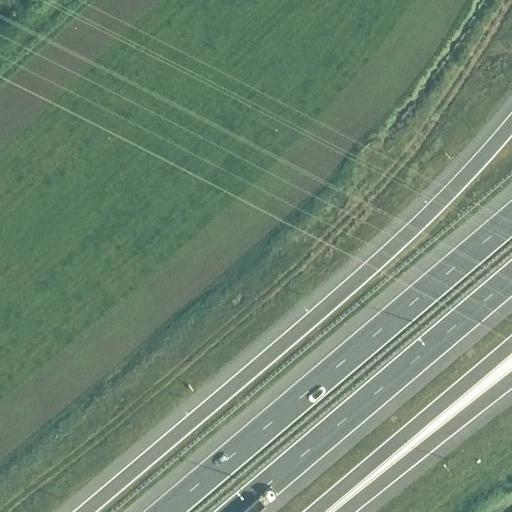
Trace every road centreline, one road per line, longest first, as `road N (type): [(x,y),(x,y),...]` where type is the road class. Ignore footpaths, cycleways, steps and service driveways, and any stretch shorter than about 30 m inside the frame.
road 1 (motorway): [(511,124),(388,252),(88,511)]
road 2 (motorway): [(511,219),(166,511)]
road 3 (motorway): [(239,511),(511,280)]
road 4 (motorway): [(322,511),(511,350)]
road 5 (motorway): [(337,511),(511,380)]
